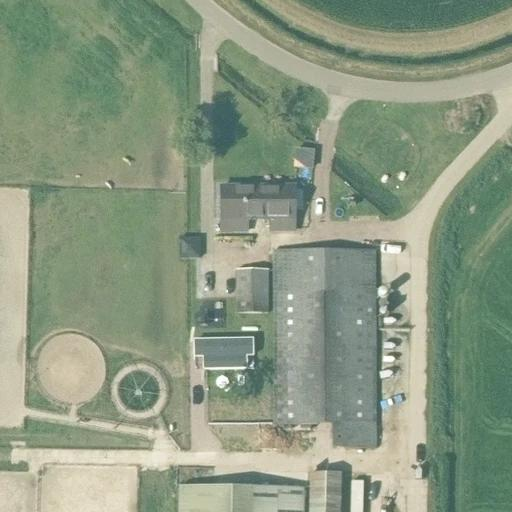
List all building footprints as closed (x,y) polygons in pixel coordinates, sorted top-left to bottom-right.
[(270,219),(270,232),(295,232),(294,187),(257,188),(258,220),(270,219)] [(221,188),(221,232),(246,232),(246,220),(258,220),(257,188),(221,188)] [(502,197),(479,219),(487,226),(510,204),(502,197)] [(181,240),(182,259),(214,258),(214,239),(181,240)] [(331,449),(377,449),(375,250),(272,251),(273,426),(331,426),(331,449)] [(267,314),(268,271),(235,270),(234,313),(267,314)] [(251,339),(192,340),(193,357),(202,357),(202,370),(245,369),(245,356),(251,356),(251,339)] [(339,511),(341,474),(309,473),(307,511),(339,511)] [(177,511),(303,511),(303,489),(178,487),(177,511)]
